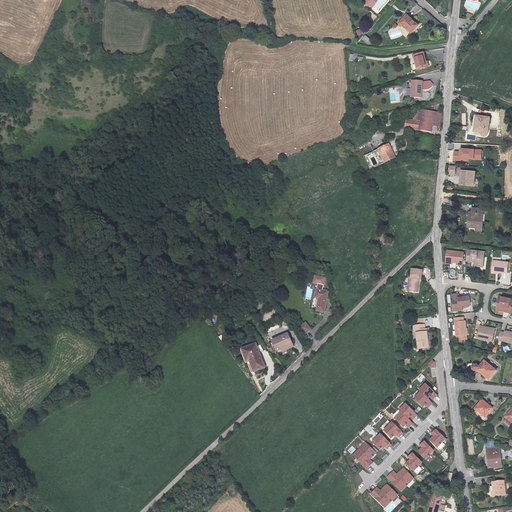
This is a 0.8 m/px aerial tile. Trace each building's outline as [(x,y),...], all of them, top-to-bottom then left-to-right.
[(367,0),(373,4),(376,0),(352,0),(352,1),(366,12),(371,6),(365,2),(367,0)] [(407,37),(413,30),(401,20),(395,26),(394,28),(394,29),(394,31),(395,31),(397,31),(398,30),(407,37)] [(362,39),(368,44),(372,40),(365,35),(362,39)] [(419,57),(409,60),(413,74),(423,71),(419,57)] [(417,102),(417,85),(407,85),(406,101),(417,102)] [(389,90),(391,104),(400,102),(398,89),(389,90)] [(435,132),(437,132),(438,119),(435,119),(435,116),(418,115),(417,124),(404,123),(402,132),(427,135),(428,128),(435,129),(435,132)] [(473,121),(473,130),(475,130),(475,137),(479,138),(479,140),(481,142),(483,142),(485,140),(486,138),(487,122),(473,121)] [(453,151),(453,161),(470,161),(470,160),(482,160),(482,148),(460,148),(460,151),(453,151)] [(391,162),(385,149),(369,156),(375,169),(391,162)] [(462,177),(461,192),(468,192),(474,193),(475,178),(462,177)] [(487,214),(474,213),(474,223),(471,223),(471,229),(479,229),(479,234),(484,234),(484,218),(487,218),(487,214)] [(472,250),(471,260),(476,261),(476,259),(480,260),(479,266),(488,267),(489,252),(472,250)] [(463,264),(464,252),(449,251),(448,261),(460,262),(460,264),(463,264)] [(506,263),(493,261),(492,272),(505,273),(506,263)] [(421,271),(411,270),(410,278),(409,279),(409,287),(410,287),(411,288),(411,292),(418,292),(419,283),(416,282),(417,281),(419,281),(419,279),(420,279),(421,271)] [(323,283),(313,281),(312,288),(316,288),(314,301),(317,302),(315,315),(323,316),(325,297),(320,296),(323,283)] [(460,295),(453,295),(454,309),(463,308),(463,305),(471,304),(471,297),(460,298),(460,295)] [(497,309),(502,310),(502,308),(510,309),(510,311),(511,311),(511,298),(499,296),(497,309)] [(463,320),(463,317),(454,318),(455,334),(457,334),(458,339),(466,338),(465,320),(463,320)] [(424,330),(424,326),(413,327),(414,331),(416,331),(417,349),(428,348),(426,330),(424,330)] [(482,327),(480,338),(494,341),(496,331),(486,329),(487,328),(482,327)] [(312,335),(307,329),(301,334),(306,339),(312,335)] [(287,338),(271,346),(275,355),(280,352),(291,348),(287,338)] [(262,371),(254,349),(241,354),(244,362),(247,361),(252,375),(262,371)] [(485,360),(479,369),(492,378),(498,369),(485,360)] [(432,361),(427,365),(431,370),(436,365),(432,361)] [(431,402),(437,395),(425,383),(411,397),(423,409),(425,407),(428,409),(433,404),(431,402)] [(412,422),(418,415),(405,404),(407,402),(404,400),(400,404),(402,405),(391,417),(403,428),(405,426),(408,429),(413,423),(412,422)] [(491,420),(480,411),(474,420),(485,429),(491,420)] [(380,428),(391,439),(395,435),(398,439),(403,434),(389,419),(380,428)] [(436,449),(446,440),(435,429),(429,434),(432,436),(428,440),(436,449)] [(370,442),(379,451),(383,447),(386,450),(391,445),(380,433),(370,442)] [(420,448),(416,451),(425,460),(434,451),(423,440),(418,446),(420,448)] [(365,442),(351,455),(366,470),(373,463),(370,459),(376,453),(365,442)] [(408,460),(405,464),(417,475),(422,469),(419,466),(422,462),(411,452),(406,457),(408,460)] [(493,460),(482,462),(485,481),(496,479),(495,473),(498,472),(497,464),(494,465),(493,460)] [(409,488),(416,481),(403,467),(396,474),(393,470),(386,477),(401,493),(407,486),(409,488)] [(369,494),(387,511),(390,511),(402,500),(386,484),(380,490),(377,487),(369,494)] [(488,495),(490,509),(501,507),(499,493),(488,495)] [(445,497),(436,494),(429,511),(441,511),(445,497)]
